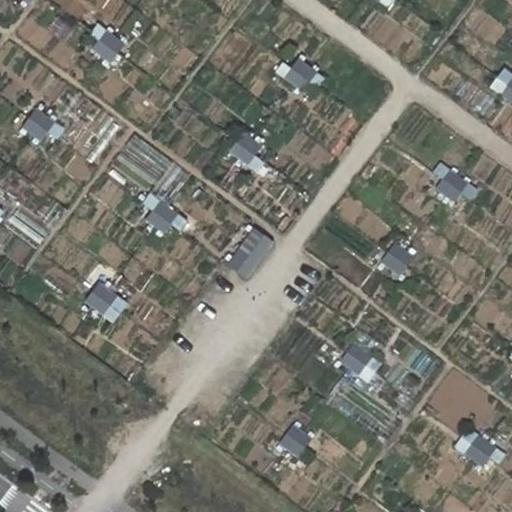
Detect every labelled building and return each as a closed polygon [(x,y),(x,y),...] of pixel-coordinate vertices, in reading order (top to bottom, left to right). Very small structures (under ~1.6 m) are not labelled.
[(300,60),(288,77),(302,87),(314,70),(300,60)] [(511,72),(506,69),(493,88),(511,101),(511,72)] [(252,163),(261,143),(241,134),(232,154),(252,163)] [(449,173),(438,191),(457,202),(467,184),(449,173)] [(273,240),(257,228),(231,263),(248,275),(273,240)] [(102,283),(87,301),(113,322),(127,303),(102,283)] [(343,365),(366,375),(375,356),(351,346),(343,365)] [(482,467),(497,449),(472,428),(457,447),(482,467)]
